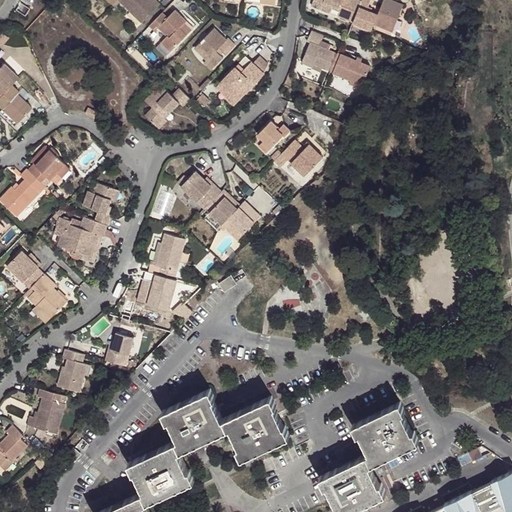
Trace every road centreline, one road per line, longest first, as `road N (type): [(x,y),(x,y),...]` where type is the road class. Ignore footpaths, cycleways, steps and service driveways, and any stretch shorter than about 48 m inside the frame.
road 1 (residential): [(0,392),(21,360),(115,283),(149,179)]
road 2 (residential): [(149,179),(87,123),(66,120),(0,162)]
